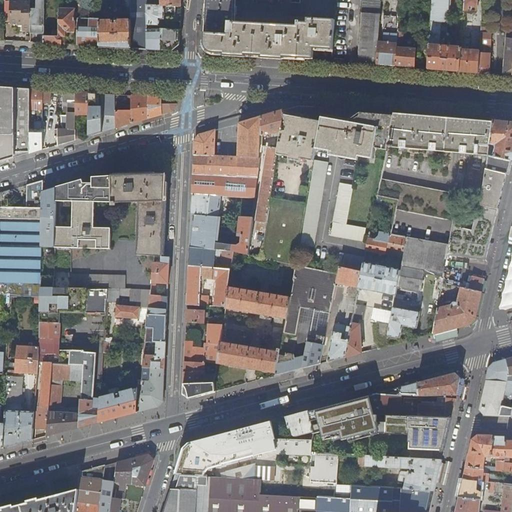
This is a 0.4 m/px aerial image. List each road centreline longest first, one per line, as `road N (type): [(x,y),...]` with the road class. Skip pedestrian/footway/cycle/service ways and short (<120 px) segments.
road 1 (primary): [(481,343),(174,425)]
road 2 (residential): [(174,425),(187,120)]
road 3 (secondary): [(511,103),(248,82)]
road 4 (residential): [(187,120),(0,174)]
road 5 (secondary): [(191,78),(0,63)]
road 6 (primary): [(174,425),(0,472)]
road 7 (residential): [(511,206),(481,343)]
